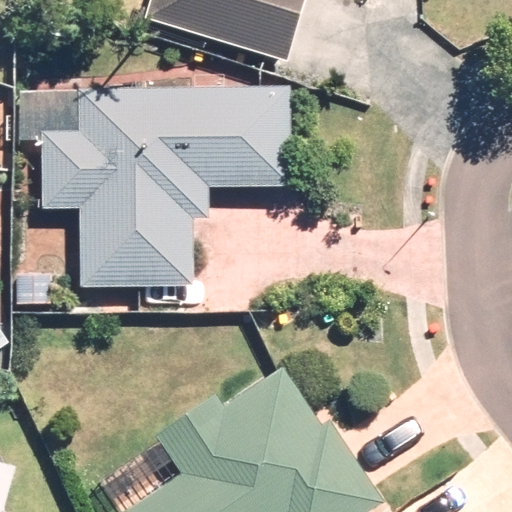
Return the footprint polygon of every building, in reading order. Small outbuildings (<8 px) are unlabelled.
[(150,0),(144,19),(288,63),(307,0),(150,0)] [(291,188),(291,89),(18,90),(18,140),(43,140),(43,211),(81,210),(82,289),(193,288),(193,221),(209,221),(209,189),(291,188)] [(19,304),(50,304),(50,274),(19,274),(19,304)] [(128,511),(371,511),(385,503),(329,420),(321,425),(283,369),(224,408),(217,397),(157,437),(183,476),(128,511)] [(0,511),(5,511),(17,467),(0,462),(0,511)]
